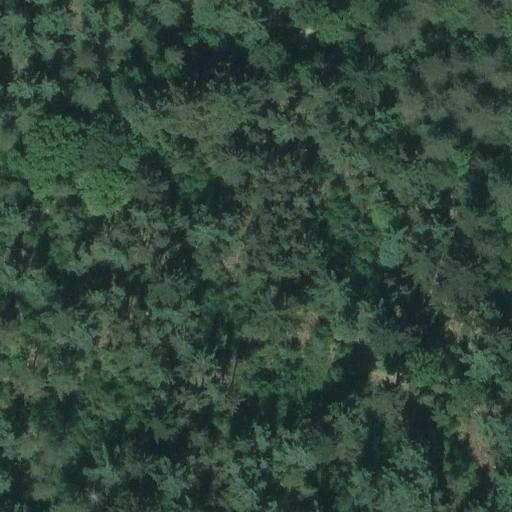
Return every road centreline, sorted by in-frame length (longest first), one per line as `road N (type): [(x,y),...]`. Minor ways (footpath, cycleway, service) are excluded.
road 1 (track): [(0,192),(349,12)]
road 2 (track): [(349,12),(511,319)]
